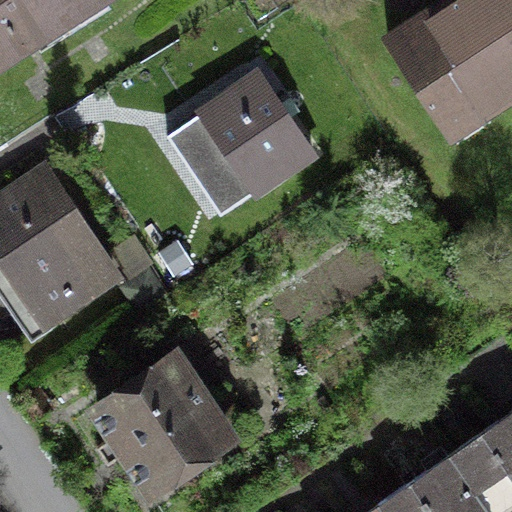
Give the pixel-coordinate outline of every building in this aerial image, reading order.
[(0,0),(0,88),(147,0),(0,0)] [(511,118),(511,0),(425,0),(356,47),(438,168),(511,118)] [(301,165),(249,81),(176,125),(228,210),(301,165)] [(124,283),(46,163),(0,192),(0,296),(31,344),(124,283)] [(213,446),(150,356),(64,415),(126,506),(213,446)] [(485,511),(511,494),(511,439),(492,410),(342,511),(485,511)]
